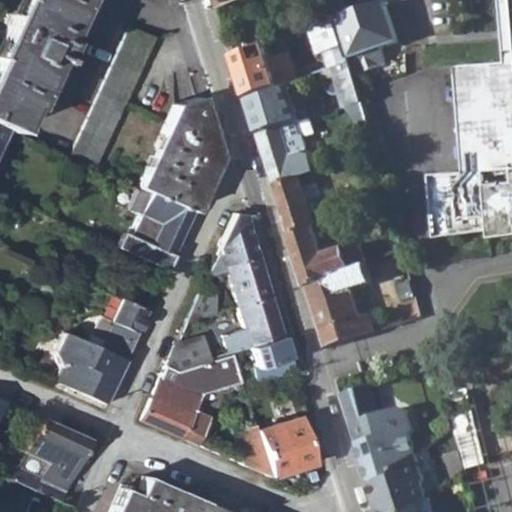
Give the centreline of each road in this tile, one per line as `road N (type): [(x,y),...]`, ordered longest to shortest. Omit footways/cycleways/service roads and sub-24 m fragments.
road 1 (residential): [(238,148),(353,511)]
road 2 (residential): [(238,148),(114,426)]
road 3 (residential): [(114,426),(314,511)]
road 4 (residential): [(195,0),(238,148)]
road 5 (residential): [(0,375),(114,426)]
